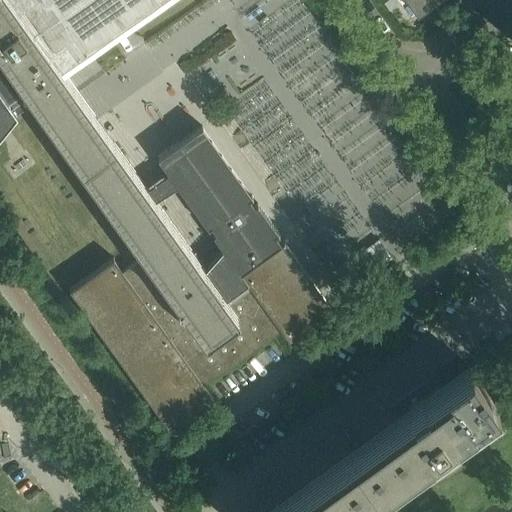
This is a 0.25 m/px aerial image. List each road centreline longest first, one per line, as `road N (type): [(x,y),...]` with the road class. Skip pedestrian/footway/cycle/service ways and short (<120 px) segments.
road 1 (residential): [(230,489),(511,293)]
road 2 (residential): [(511,212),(410,78)]
road 3 (residential): [(410,78),(511,8)]
